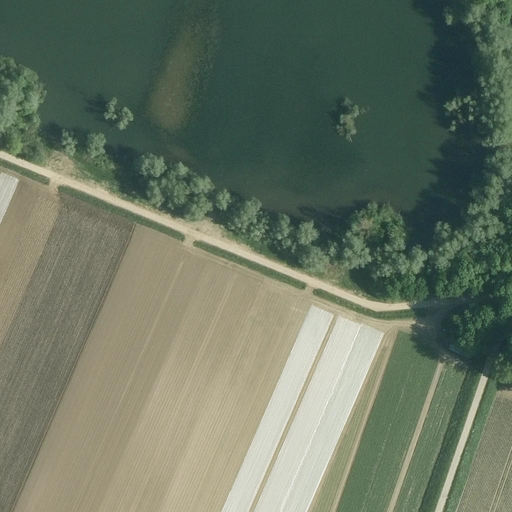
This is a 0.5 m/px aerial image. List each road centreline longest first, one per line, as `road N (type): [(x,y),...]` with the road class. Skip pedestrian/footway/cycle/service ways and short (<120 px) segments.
road 1 (unclassified): [(511,297),(364,304),(0,154)]
road 2 (unclassified): [(437,511),(492,352),(511,322)]
